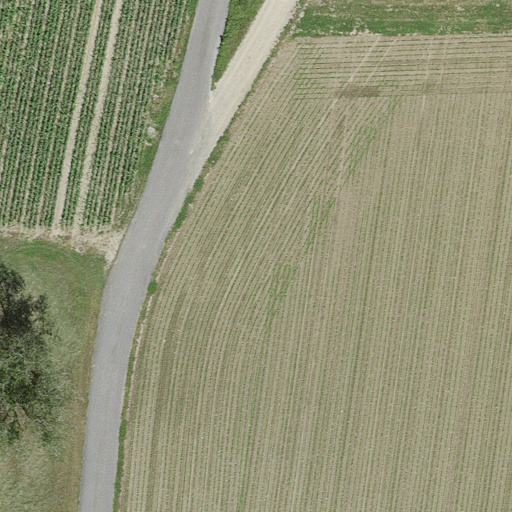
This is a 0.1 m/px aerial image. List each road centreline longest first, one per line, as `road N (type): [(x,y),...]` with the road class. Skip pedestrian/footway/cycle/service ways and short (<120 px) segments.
road 1 (track): [(205,0),(139,225),(106,388),(95,511)]
road 2 (track): [(139,225),(267,0)]
